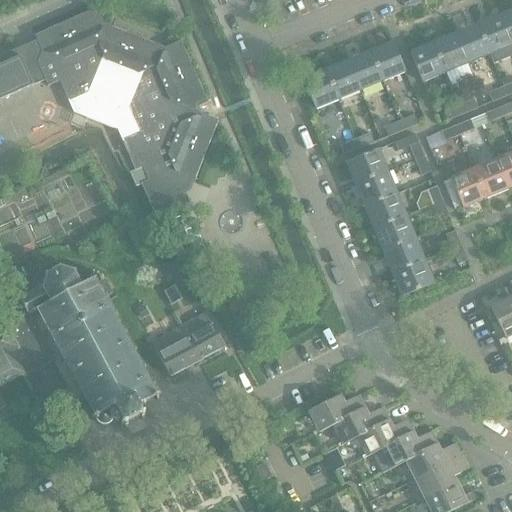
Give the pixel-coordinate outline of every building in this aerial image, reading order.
[(166,51),(103,26),(96,9),(34,36),(36,41),(0,56),(0,101),(44,83),(47,88),(58,83),(68,104),(73,115),(116,134),(135,174),(142,170),(148,183),(140,187),(159,228),(184,217),(189,205),(184,196),(190,194),(217,124),(201,118),(198,110),(207,106),(179,45),(166,51)] [(511,10),(499,16),(511,46),(511,45),(511,10)] [(499,16),(476,25),(489,55),(493,66),(511,58),(511,48),(511,46),(499,16)] [(476,25),(454,35),(466,64),(489,55),(476,25)] [(454,35),(432,44),(444,74),(466,64),(454,35)] [(422,83),(444,74),(432,44),(410,53),(422,83)] [(392,45),(370,54),(382,84),(404,74),(392,45)] [(370,54),(348,63),(360,93),(382,84),(370,54)] [(348,63),(325,73),(337,102),(360,93),(348,63)] [(315,111),(337,102),(325,73),(303,82),(315,111)] [(511,85),(503,89),(506,98),(511,95),(511,85)] [(492,104),(506,98),(503,89),(488,95),(492,104)] [(473,100),(458,107),(462,117),(478,110),(473,100)] [(511,104),(500,110),(503,118),(511,114),(511,104)] [(448,123),(462,117),(458,107),(443,113),(448,123)] [(489,125),(503,118),(500,110),(485,116),(489,125)] [(414,117),(398,123),(402,133),(418,126),(414,117)] [(470,122),(455,128),(458,138),(474,131),(470,122)] [(388,139),(402,133),(398,123),(384,130),(388,139)] [(455,128),(440,134),(444,144),(458,138),(455,128)] [(369,135),(354,142),(358,151),(373,145),(369,135)] [(344,157),(358,151),(354,142),(341,147),(344,157)] [(409,148),(415,163),(424,160),(418,144),(409,148)] [(345,166),(354,188),(387,175),(378,152),(345,166)] [(511,156),(495,163),(507,193),(511,190),(511,156)] [(430,174),(424,160),(415,163),(421,178),(430,174)] [(495,163),(473,173),(485,202),(507,193),(495,163)] [(462,211),(485,202),(473,173),(450,182),(462,211)] [(354,188),(364,211),(397,197),(387,175),(354,188)] [(427,193),(434,208),(443,204),(437,189),(427,193)] [(364,211),(373,233),(406,220),(397,197),(364,211)] [(449,219),(443,204),(434,208),(440,222),(449,219)] [(373,233),(382,255),(415,242),(406,220),(373,233)] [(184,233),(192,253),(203,249),(195,228),(184,233)] [(446,238),(452,253),(461,249),(454,234),(446,238)] [(382,255),(391,278),(424,264),(415,242),(382,255)] [(466,263),(461,249),(452,253),(458,267),(466,263)] [(433,287),(424,264),(391,278),(400,300),(433,287)] [(42,288),(19,301),(19,302),(28,318),(37,313),(83,399),(86,404),(84,405),(85,407),(87,406),(94,418),(92,419),(93,421),(95,420),(95,421),(96,422),(97,423),(97,424),(98,424),(99,425),(100,426),(101,426),(102,427),(103,427),(104,427),(105,427),(106,427),(107,427),(108,427),(109,426),(110,426),(111,425),(111,424),(112,424),(112,423),(113,423),(114,423),(115,423),(116,423),(117,423),(118,423),(119,423),(120,422),(121,422),(122,422),(123,424),(120,425),(122,429),(125,427),(126,430),(129,429),(127,424),(128,423),(129,422),(129,420),(135,417),(137,418),(139,418),(140,417),(142,421),(145,420),(144,417),(147,415),(145,412),(142,413),(138,406),(157,396),(153,389),(105,299),(112,295),(104,278),(100,280),(97,282),(95,279),(80,287),(73,274),(60,270),(46,276),(42,288)] [(20,290),(13,276),(0,283),(8,297),(20,290)] [(174,288),(164,294),(171,307),(182,301),(174,288)] [(507,342),(511,339),(511,304),(511,302),(491,311),(507,342)] [(143,307),(136,311),(142,320),(149,316),(143,307)] [(0,410),(5,408),(0,399),(0,388),(24,375),(26,377),(52,363),(75,404),(83,399),(37,313),(28,318),(17,323),(6,330),(5,329),(0,331),(0,410)] [(207,315),(183,328),(201,362),(225,349),(207,315)] [(183,328),(152,345),(170,379),(201,362),(183,328)] [(308,414),(318,434),(332,426),(364,411),(358,399),(344,406),(340,398),(308,414)] [(368,419),(364,411),(332,426),(342,446),(357,439),(388,424),(382,412),(368,419)] [(391,431),(388,424),(357,439),(367,458),(381,451),(412,435),(406,423),(391,431)] [(416,442),(412,435),(381,451),(390,470),(405,462),(436,447),(430,435),(416,442)] [(440,454),(436,447),(405,462),(415,482),(460,459),(454,447),(440,454)] [(337,451),(325,457),(326,459),(334,475),(346,469),(337,451)] [(307,456),(300,459),(303,466),(310,462),(307,456)] [(466,471),(460,459),(415,482),(424,502),(455,486),(452,478),(466,471)] [(262,482),(270,478),(264,467),(256,471),(262,482)] [(462,499),(455,486),(424,502),(429,511),(453,511),(480,499),(476,491),(462,499)] [(336,497),(329,501),(334,511),(342,508),(336,497)]
